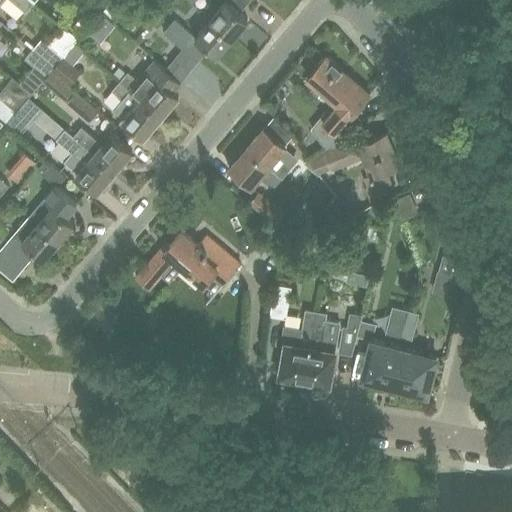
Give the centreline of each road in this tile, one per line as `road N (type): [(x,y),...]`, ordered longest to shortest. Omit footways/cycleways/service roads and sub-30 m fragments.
road 1 (residential): [(0,300),(27,319),(58,311),(324,0)]
road 2 (residential): [(446,438),(301,415),(0,390)]
road 3 (residential): [(446,438),(474,242),(405,79)]
